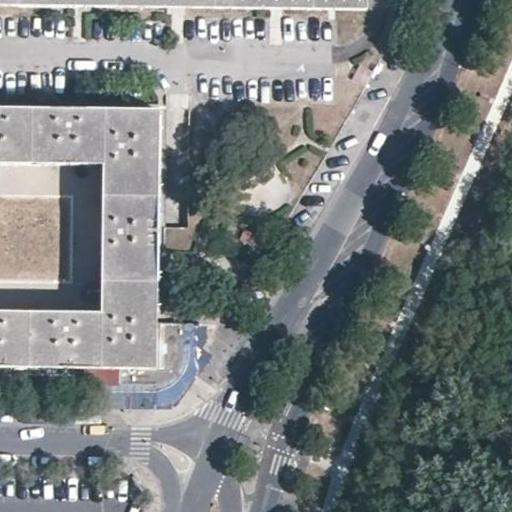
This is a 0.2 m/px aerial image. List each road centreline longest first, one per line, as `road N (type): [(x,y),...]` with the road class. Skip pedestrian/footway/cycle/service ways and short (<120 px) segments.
road 1 (residential): [(265,511),(311,380),(436,121),(471,0)]
road 2 (residential): [(471,0),(417,69),(234,421)]
road 3 (residential): [(0,440),(141,440)]
